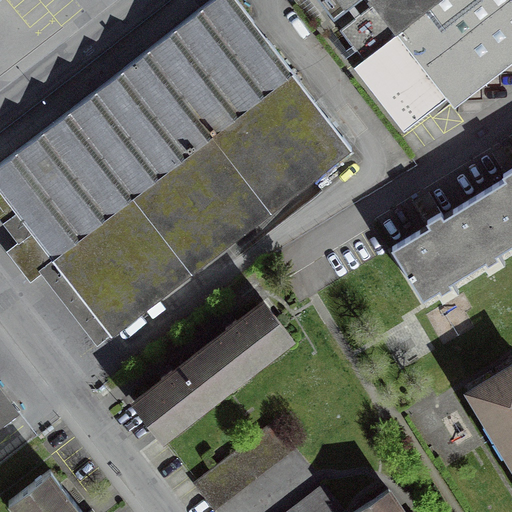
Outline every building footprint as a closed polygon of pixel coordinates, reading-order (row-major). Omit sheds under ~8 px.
[(28,275),(52,257),(111,334),(352,147),(293,71),(237,0),(210,0),(0,163),(0,189),(35,235),(11,253),(28,275)] [(511,0),(320,0),(364,58),(355,65),(405,129),(448,96),(455,106),(511,61),(511,0)] [(511,167),(504,172),(506,176),(475,196),(505,245),(511,240),(511,167)] [(505,245),(475,196),(443,215),(441,211),(428,219),(430,223),(393,246),(423,295),(505,245)] [(227,328),(201,348),(227,382),(243,369),(244,370),(273,348),(272,347),(289,334),(263,300),(237,320),(236,318),(225,326),(227,328)] [(210,395),(227,382),(201,348),(173,370),(171,368),(161,376),(162,378),(136,398),(162,432),(176,422),(176,421),(194,407),(195,407),(210,396),(210,395)] [(511,364),(472,389),(511,453),(511,364)] [(0,388),(0,419),(15,408),(0,388)] [(274,420),(194,482),(213,506),(293,445),(274,420)] [(83,511),(49,468),(9,500),(17,511),(83,511)] [(324,484),(287,511),(339,511),(343,509),(324,484)] [(403,511),(388,488),(352,511),(403,511)]
